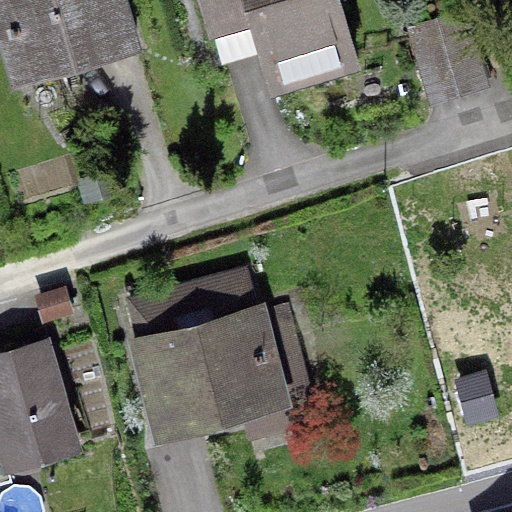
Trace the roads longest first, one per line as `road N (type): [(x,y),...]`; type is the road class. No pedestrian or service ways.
road 1 (residential): [(0,278),(511,121)]
road 2 (residential): [(380,511),(511,478)]
